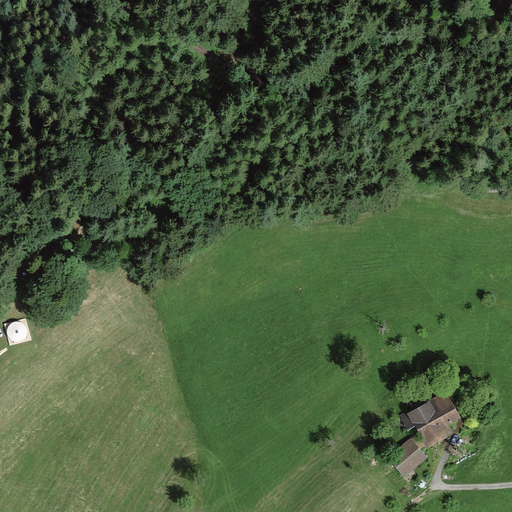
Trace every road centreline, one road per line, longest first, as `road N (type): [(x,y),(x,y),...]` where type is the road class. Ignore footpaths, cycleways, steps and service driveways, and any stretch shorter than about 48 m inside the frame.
road 1 (track): [(511,188),(446,180),(303,92),(408,0)]
road 2 (track): [(119,0),(246,74),(303,92)]
